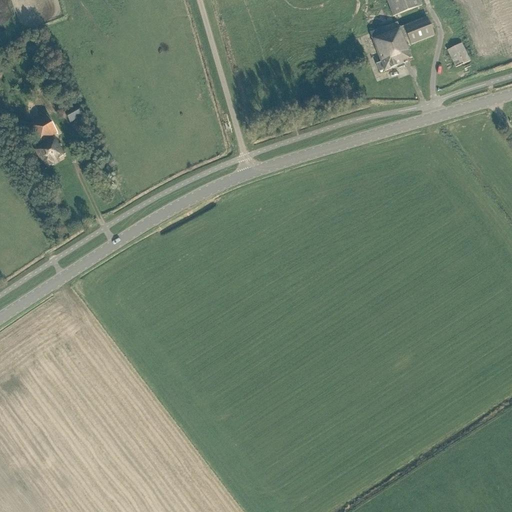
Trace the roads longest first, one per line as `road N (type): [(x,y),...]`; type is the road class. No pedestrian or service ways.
road 1 (tertiary): [(0,317),(169,210),(252,173)]
road 2 (tertiary): [(252,173),(511,96)]
road 3 (unclassified): [(252,173),(200,0)]
